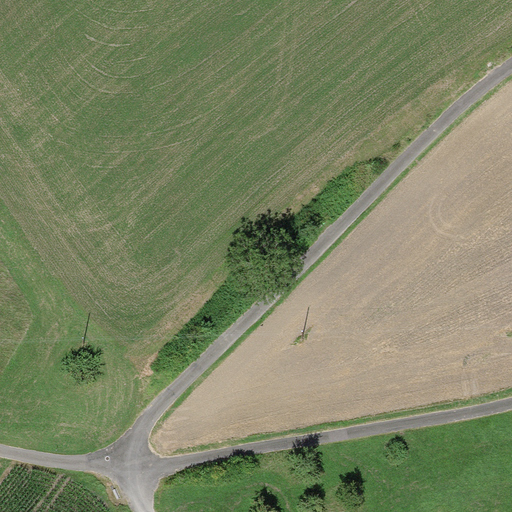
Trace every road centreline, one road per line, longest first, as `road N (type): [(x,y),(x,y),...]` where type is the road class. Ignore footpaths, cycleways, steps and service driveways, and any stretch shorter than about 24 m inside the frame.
road 1 (track): [(127,459),(192,379),(481,84),(511,63)]
road 2 (track): [(511,400),(183,462),(127,459)]
road 3 (track): [(0,450),(86,464),(127,459)]
